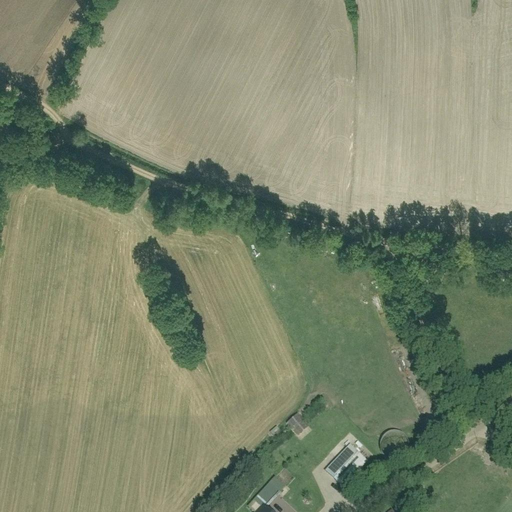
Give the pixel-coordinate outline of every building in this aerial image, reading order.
[(308,427),(297,413),(284,423),(296,437),(308,427)] [(398,433),(394,432),(389,433),(385,435),(382,438),(380,442),(380,446),(381,451),(383,455),(386,458),(391,460),(396,460),(400,458),(404,455),(406,452),(407,447),(407,443),(405,439),(402,435),(398,433)] [(367,462),(349,443),(305,487),(324,505),(367,462)] [(257,495),(265,503),(284,484),(275,476),(257,495)] [(393,511),(386,503),(374,511),(393,511)]
